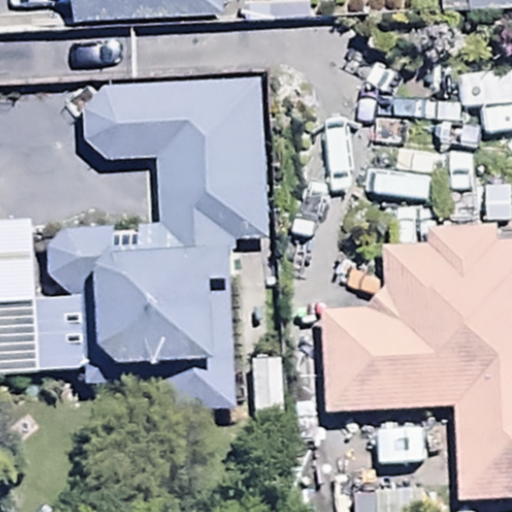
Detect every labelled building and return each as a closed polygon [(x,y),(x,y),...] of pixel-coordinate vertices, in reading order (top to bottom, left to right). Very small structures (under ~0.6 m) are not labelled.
[(70,0),(71,23),(221,19),(220,0),(70,0)] [(511,0),(443,0),(444,19),(511,16),(511,0)] [(84,149),(106,165),(158,162),(162,231),(72,236),(47,249),(49,288),(74,303),(80,307),(85,396),(151,392),(153,430),(240,424),(230,247),(270,245),(260,84),(109,93),(82,113),(84,149)] [(320,317),(324,418),(454,413),(458,511),(511,509),(511,229),(427,233),(428,249),(376,251),(379,314),(320,317)] [(74,303),(34,301),(34,232),(0,231),(0,380),(77,380),(74,303)] [(282,365),(253,366),(255,427),(284,426),(282,365)] [(342,511),(341,463),(304,465),(305,511),(342,511)]
